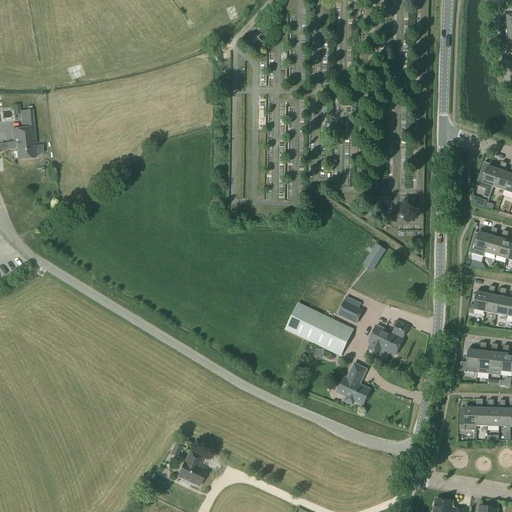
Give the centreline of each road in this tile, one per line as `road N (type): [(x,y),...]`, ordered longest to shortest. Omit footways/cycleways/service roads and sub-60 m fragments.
road 1 (unclassified): [(410,480),(440,340),(443,131)]
road 2 (unknown): [(426,399),(384,386),(355,350),(355,329),(369,307),(440,327)]
road 3 (unclassified): [(443,131),(447,0)]
